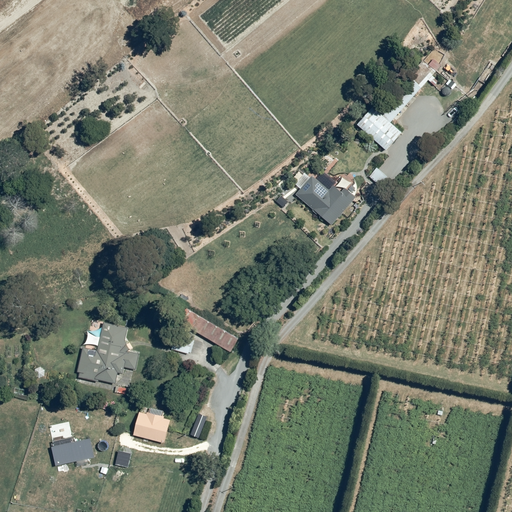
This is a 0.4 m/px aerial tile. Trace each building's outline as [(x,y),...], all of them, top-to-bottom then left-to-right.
[(402,132),(390,122),(432,73),(415,59),(374,108),(358,126),(386,150),(402,132)] [(387,176),(376,167),(369,176),(379,185),(387,176)] [(329,191),(312,176),(296,195),(331,225),(355,197),(345,188),(341,192),(333,186),(329,191)] [(240,338),(188,306),(179,320),(231,352),(240,338)] [(194,335),(177,331),(173,349),(190,352),(194,335)] [(118,373),(124,374),(125,368),(138,370),(142,351),(122,347),(121,355),(82,348),(76,377),(115,385),(118,373)] [(170,417),(139,409),(133,435),(164,442),(170,417)]
